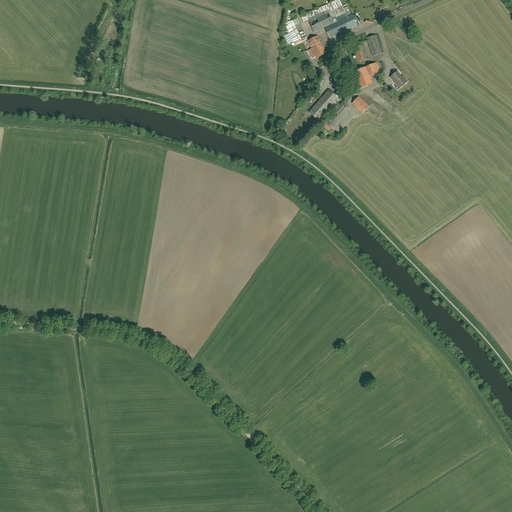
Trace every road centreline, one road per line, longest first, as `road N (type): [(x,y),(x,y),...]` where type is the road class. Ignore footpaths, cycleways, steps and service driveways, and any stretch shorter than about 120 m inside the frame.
road 1 (track): [(511,444),(431,335),(279,187),(118,133),(0,123)]
road 2 (track): [(317,511),(162,352),(119,334),(0,323)]
